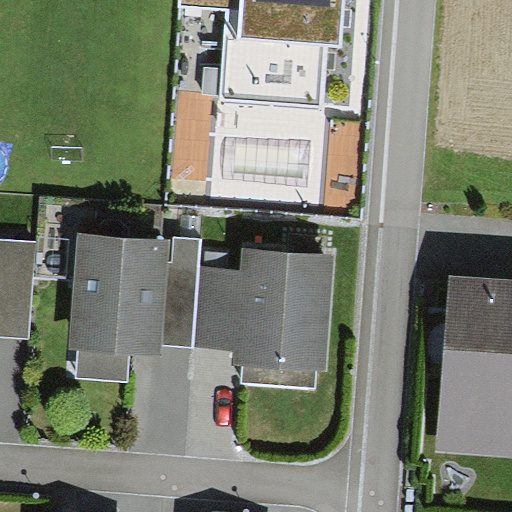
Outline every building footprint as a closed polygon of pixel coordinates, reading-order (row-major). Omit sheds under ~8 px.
[(355,0),(240,0),(234,87),(348,95),(355,0)] [(168,250),(75,243),(67,359),(159,366),(168,250)] [(0,248),(0,345),(25,348),(34,251),(0,248)] [(330,267),(248,261),(238,386),(320,392),(330,267)] [(511,295),(449,291),(438,458),(511,463),(511,295)]
